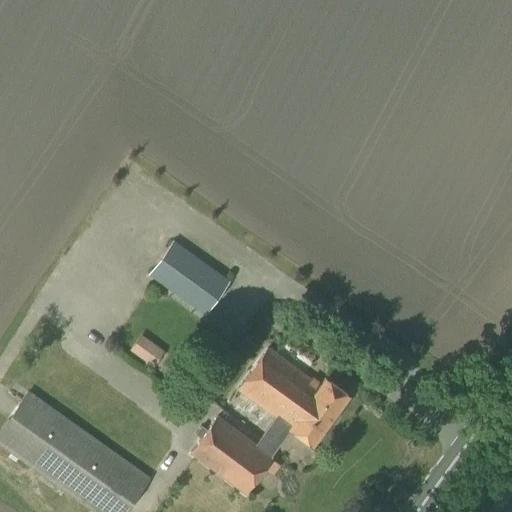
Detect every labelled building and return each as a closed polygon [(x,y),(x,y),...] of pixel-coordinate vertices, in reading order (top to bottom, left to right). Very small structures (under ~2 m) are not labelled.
[(204,314),(227,281),(172,242),(149,274),(204,314)] [(152,367),(163,352),(140,334),(129,350),(152,367)] [(237,389),(275,417),(255,445),(216,416),(189,452),(244,493),(271,457),(269,456),(288,430),(310,445),(347,395),(324,378),(319,386),(266,348),(237,389)] [(49,391),(168,462),(186,433),(67,361),(49,391)] [(0,446),(92,511),(124,511),(149,478),(28,391),(1,429),(0,429),(0,446)]
